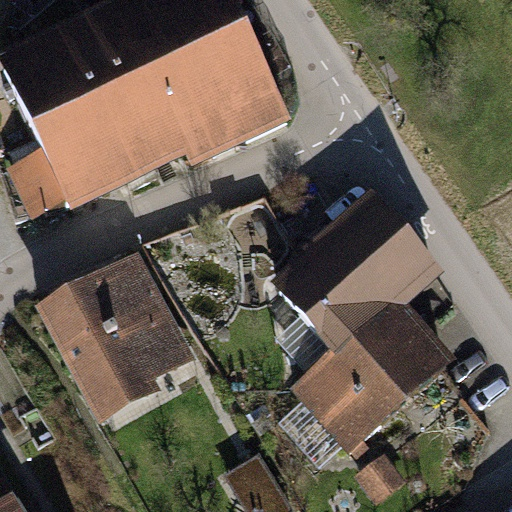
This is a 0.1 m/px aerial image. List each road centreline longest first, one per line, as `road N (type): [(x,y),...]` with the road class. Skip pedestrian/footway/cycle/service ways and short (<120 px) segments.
road 1 (residential): [(0,299),(52,261),(303,152),(358,118)]
road 2 (residential): [(511,348),(358,118)]
road 3 (residential): [(358,118),(283,0)]
